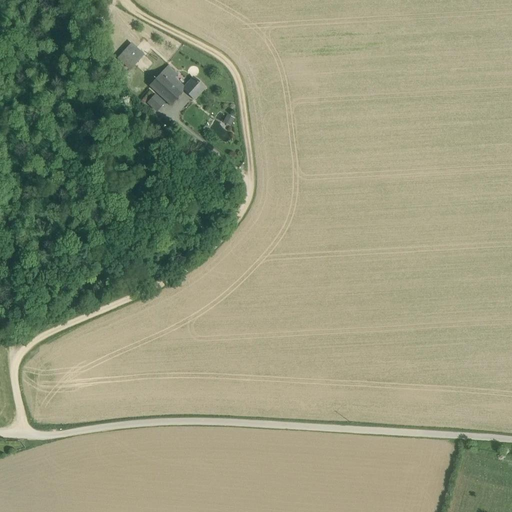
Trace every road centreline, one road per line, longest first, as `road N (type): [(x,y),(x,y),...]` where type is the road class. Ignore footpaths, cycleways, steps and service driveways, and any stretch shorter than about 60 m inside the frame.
road 1 (track): [(29,433),(16,378),(21,347),(172,274),(221,238),(252,195),(235,67),(126,0)]
road 2 (track): [(511,439),(214,420),(0,432)]
